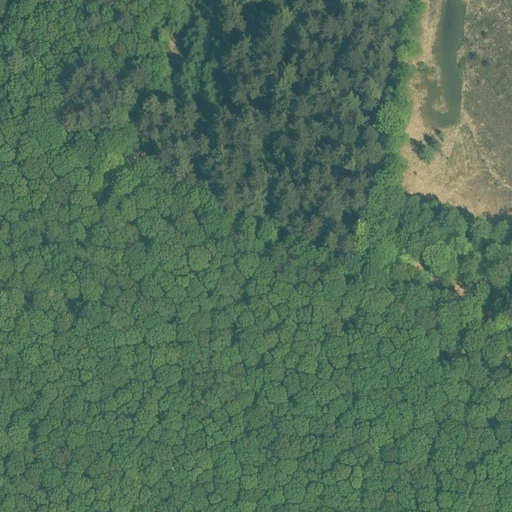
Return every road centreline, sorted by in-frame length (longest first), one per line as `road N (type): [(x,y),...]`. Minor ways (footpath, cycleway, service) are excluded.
road 1 (track): [(0,139),(472,348)]
road 2 (track): [(396,511),(472,348),(511,365)]
